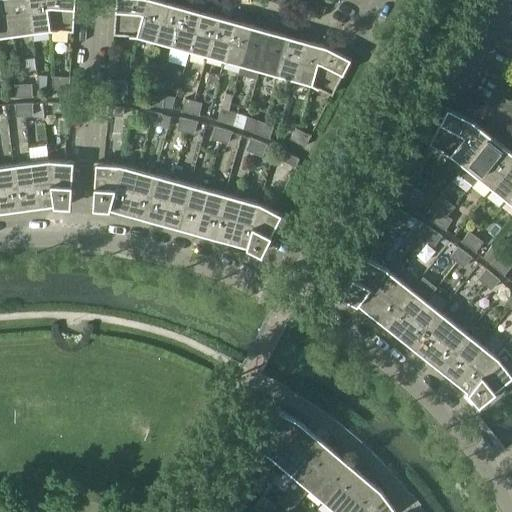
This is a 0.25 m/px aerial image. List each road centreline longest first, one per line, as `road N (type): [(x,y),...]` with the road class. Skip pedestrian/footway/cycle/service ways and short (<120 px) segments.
road 1 (residential): [(511,511),(430,401),(339,329),(193,259),(79,236)]
road 2 (residential): [(496,0),(500,10),(457,90),(357,38),(377,0)]
road 3 (residential): [(79,236),(96,0)]
